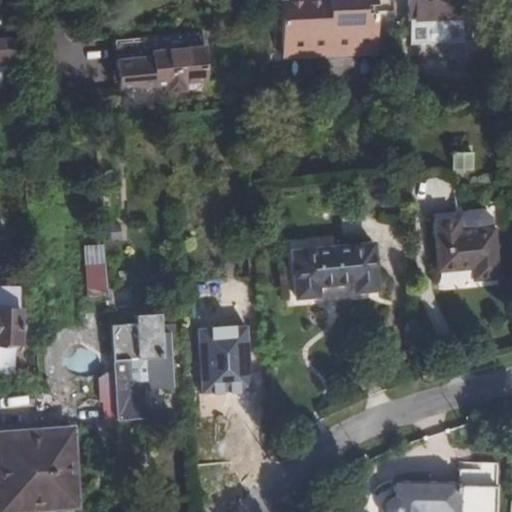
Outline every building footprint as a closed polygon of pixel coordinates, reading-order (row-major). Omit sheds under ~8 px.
[(279,0),(282,58),(377,54),(374,0),(279,0)] [(458,0),(403,0),(405,18),(460,14),(458,0)] [(203,84),(200,35),(139,38),(140,52),(148,52),(150,86),(203,84)] [(0,80),(11,74),(10,55),(16,55),(15,37),(0,37),(0,80)] [(115,87),(150,86),(148,52),(140,52),(139,38),(112,38),(115,87)] [(473,153),(452,153),(452,170),(473,170),(473,153)] [(467,218),(459,230),(460,235),(495,232),(494,225),(483,217),(467,218)] [(120,223),(108,224),(109,241),(122,240),(120,223)] [(458,223),(434,225),(439,275),(464,272),(464,268),(473,267),(474,272),(474,284),(499,282),(495,232),(460,235),(459,230),(458,223)] [(372,246),(290,253),(295,300),(318,298),(317,286),(353,284),(354,295),(377,293),(372,246)] [(104,262),(81,265),(86,295),(108,294),(104,262)] [(0,344),(22,346),(24,288),(0,286),(0,344)] [(114,332),(116,380),(107,381),(100,386),(101,411),(105,411),(106,437),(119,436),(119,428),(145,426),(144,398),(134,398),(132,369),(149,368),(151,398),(172,397),(169,355),(176,355),(175,337),(163,338),(161,317),(134,319),(135,330),(114,332)] [(244,334),(198,336),(201,403),(248,400),(244,334)] [(5,508),(46,505),(76,503),(71,433),(43,435),(0,438),(5,508)] [(496,511),(497,490),(460,489),(460,485),(392,485),(392,499),(391,511),(496,511)] [(391,511),(392,499),(391,499),(389,500),(387,502),(385,505),(383,508),(382,510),(382,511),(391,511)]
